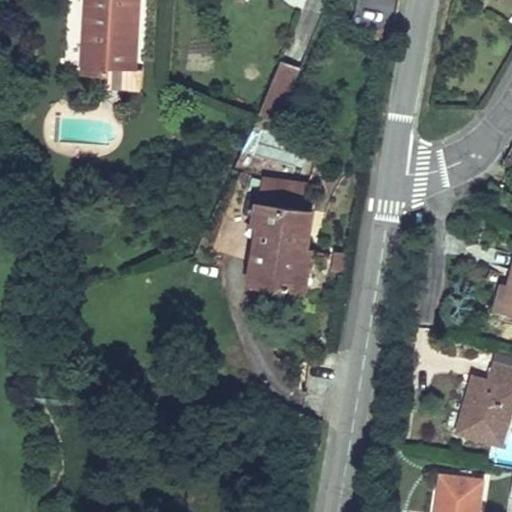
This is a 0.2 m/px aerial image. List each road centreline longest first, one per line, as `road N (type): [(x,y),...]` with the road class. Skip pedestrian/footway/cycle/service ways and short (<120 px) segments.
road 1 (residential): [(391,172),(332,511)]
road 2 (residential): [(423,0),(391,172)]
road 3 (residential): [(511,101),(470,155),(424,174),(391,172)]
